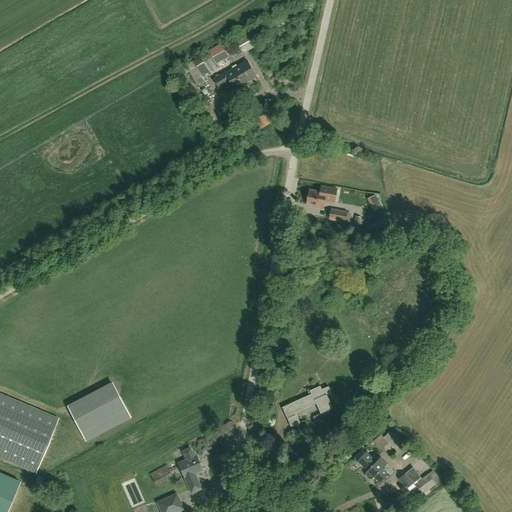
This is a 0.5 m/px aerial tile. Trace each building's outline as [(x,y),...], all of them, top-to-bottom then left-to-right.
[(253,30),(242,36),(235,40),(243,54),(249,50),(261,44),(253,30)] [(216,64),(228,57),(221,44),(209,51),(193,61),(183,68),(186,73),(189,71),(197,85),(204,81),(202,77),(217,67),(216,64)] [(235,89),(241,85),(256,77),(247,61),(226,73),(214,80),(218,87),(230,81),(235,89)] [(247,125),(255,120),(250,110),(242,114),(247,125)] [(262,129),(271,124),(266,115),(257,120),(262,129)] [(335,202),(337,189),(321,186),(320,192),(309,190),(306,205),(323,208),(325,200),(335,202)] [(345,223),(347,211),(331,208),(328,220),(345,223)] [(327,395),(331,393),(330,390),(328,387),(322,390),(320,386),(310,391),(311,394),(282,407),(291,427),(300,423),(296,413),(316,404),(321,414),(333,409),(327,395)] [(116,390),(71,413),(86,441),(131,418),(116,390)] [(0,457),(35,473),(58,419),(0,394),(0,457)] [(194,474),(203,470),(200,464),(200,465),(196,456),(193,457),(190,449),(183,452),(187,460),(178,464),(185,478),(191,493),(201,489),(194,474)] [(380,483),(388,474),(382,468),(386,464),(380,458),(376,463),(365,453),(358,462),(368,471),(366,474),(367,477),(369,479),(372,479),(374,477),(380,483)] [(150,474),(156,486),(172,477),(166,465),(150,474)] [(409,492),(416,486),(423,495),(436,484),(436,483),(441,480),(433,470),(422,479),(413,468),(398,479),(406,490),(407,489),(409,492)] [(0,470),(0,511),(6,511),(20,479),(0,470)] [(176,496),(158,503),(162,511),(174,511),(182,509),(176,496)]
